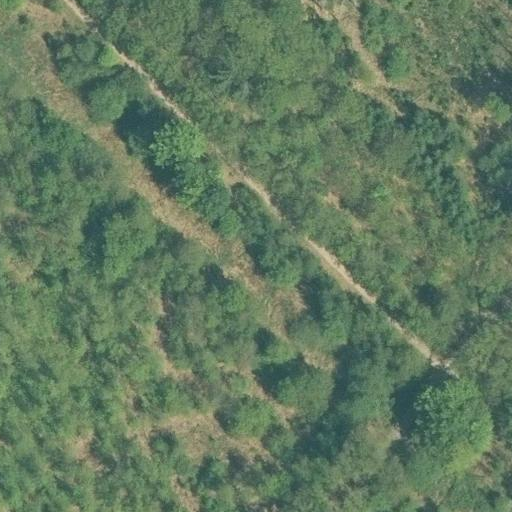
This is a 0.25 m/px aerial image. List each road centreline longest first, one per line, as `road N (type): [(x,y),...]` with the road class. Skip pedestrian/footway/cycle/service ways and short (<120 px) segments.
road 1 (track): [(67,0),(511,445)]
road 2 (unclassified): [(337,511),(511,305)]
